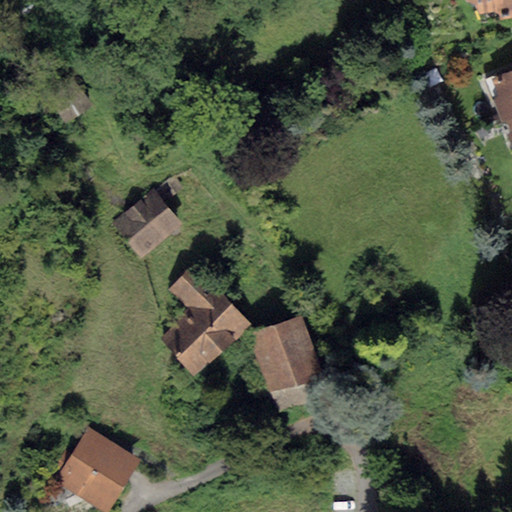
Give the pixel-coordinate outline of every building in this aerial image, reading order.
[(511,0),(465,0),(465,1),(475,4),(478,13),(494,11),(500,19),(511,16),(511,0)] [(504,119),(511,116),(511,70),(499,75),(502,82),(494,85),(498,95),(494,100),(502,120),(504,119)] [(78,87),(54,105),(67,122),(91,104),(78,87)] [(156,188),(113,222),(141,258),(185,224),(156,188)] [(194,262),(170,290),(187,310),(159,338),(194,377),(251,325),(194,262)] [(300,315),(248,333),(278,411),(332,398),(300,315)] [(354,358),(339,363),(348,387),(363,382),(354,358)] [(177,372),(164,383),(172,393),(185,381),(177,372)] [(140,458),(87,427),(55,481),(107,511),(140,458)]
